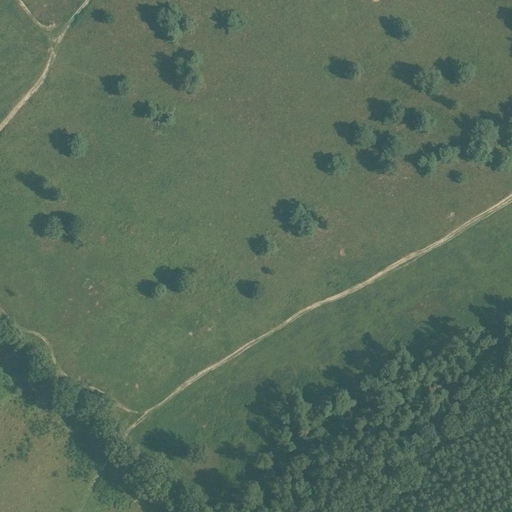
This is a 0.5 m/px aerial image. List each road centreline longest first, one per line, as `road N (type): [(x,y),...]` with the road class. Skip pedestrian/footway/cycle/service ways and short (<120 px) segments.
road 1 (track): [(511,198),(297,314),(151,410)]
road 2 (track): [(151,410),(124,409),(65,375),(46,341),(16,329),(0,310)]
road 3 (track): [(78,511),(104,462),(151,410)]
